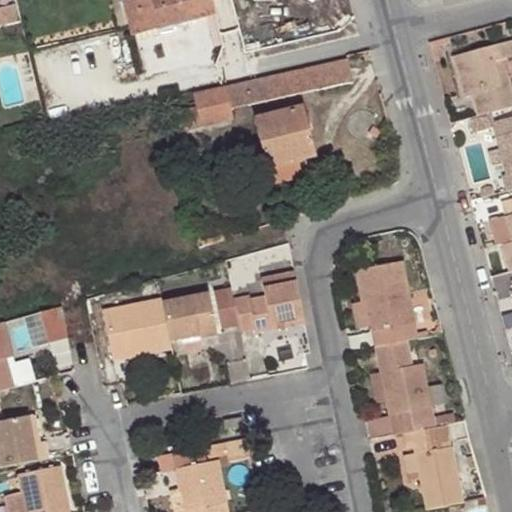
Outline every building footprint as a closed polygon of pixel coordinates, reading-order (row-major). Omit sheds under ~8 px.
[(122,0),(131,34),(215,13),(215,11),(211,0),(122,0)] [(211,0),(215,11),(223,10),(220,0),(211,0)] [(20,21),(18,11),(7,14),(9,18),(10,24),(20,21)] [(0,20),(0,21),(2,26),(10,24),(9,18),(0,20)] [(448,37),(428,42),(433,62),(440,60),(435,46),(450,43),(448,37)] [(232,38),(218,42),(222,63),(237,60),(232,38)] [(472,93),(478,115),(511,106),(511,97),(505,72),(498,74),(494,60),(505,59),(511,56),(511,40),(453,56),(463,95),(472,93)] [(266,78),(192,95),(195,108),(172,113),(176,131),(233,119),(230,109),(352,82),(347,59),(266,78)] [(509,71),(505,59),(494,60),(498,74),(505,72),(509,71)] [(144,101),(140,83),(101,92),(106,110),(144,101)] [(43,113),(45,124),(56,121),(52,105),(41,107),(43,113)] [(303,106),(253,118),(268,185),(303,178),(299,161),(316,157),(303,106)] [(490,123),(488,116),(480,118),(482,125),(490,123)] [(511,116),(493,122),(509,190),(511,188),(511,116)] [(481,193),(483,196),(494,193),(493,191),(493,188),(491,187),(490,186),(487,185),(484,186),(482,187),(481,190),(481,193)] [(503,243),(509,271),(511,270),(511,199),(509,200),(511,209),(511,214),(489,219),(495,245),(503,243)] [(370,327),(374,348),(417,339),(415,335),(401,261),(354,271),(360,302),(365,301),(370,327)] [(303,316),(294,273),(261,279),(265,297),(249,301),(248,298),(234,301),(239,326),(240,331),(254,328),(255,334),(271,331),(269,323),(303,316)] [(234,301),(232,289),(214,292),(221,329),(239,326),(234,301)] [(209,293),(162,302),(170,342),(200,335),(201,339),(217,336),(209,293)] [(162,302),(161,299),(102,311),(111,357),(136,353),(137,358),(171,350),(170,342),(162,302)] [(358,330),(370,327),(365,301),(360,302),(352,303),(358,330)] [(68,338),(61,306),(39,312),(48,344),(68,338)] [(271,331),(305,324),(303,316),(269,323),(271,331)] [(3,322),(0,322),(0,391),(14,387),(6,359),(13,358),(3,322)] [(424,347),(444,343),(442,334),(422,338),(424,347)] [(403,434),(435,428),(433,420),(431,408),(445,405),(441,385),(427,387),(422,365),(410,367),(405,342),(376,347),(380,372),(386,403),(389,418),(392,433),(393,436),(403,434)] [(136,353),(111,357),(112,363),(137,358),(136,353)] [(14,387),(21,385),(13,358),(6,359),(14,387)] [(386,403),(380,372),(371,374),(377,404),(386,403)] [(34,415),(28,416),(33,444),(39,443),(34,415)] [(0,421),(0,469),(48,459),(45,441),(39,443),(33,444),(28,416),(0,421)] [(433,420),(435,428),(445,426),(455,424),(453,416),(433,420)] [(239,418),(222,421),(223,429),(233,426),(234,429),(241,428),(239,418)] [(392,433),(389,418),(368,422),(370,438),(392,433)] [(435,428),(403,434),(406,452),(413,450),(441,443),(449,443),(445,426),(435,428)] [(245,439),(223,444),(226,459),(248,455),(245,439)] [(441,443),(413,450),(414,455),(443,450),(441,443)] [(419,479),(426,511),(462,504),(451,447),(443,450),(414,455),(419,479)] [(407,482),(419,479),(414,455),(402,457),(407,482)] [(227,511),(217,460),(175,469),(179,491),(183,511),(227,511)] [(69,511),(61,466),(18,475),(25,511),(69,511)] [(170,492),(173,511),(183,511),(179,491),(170,492)]
